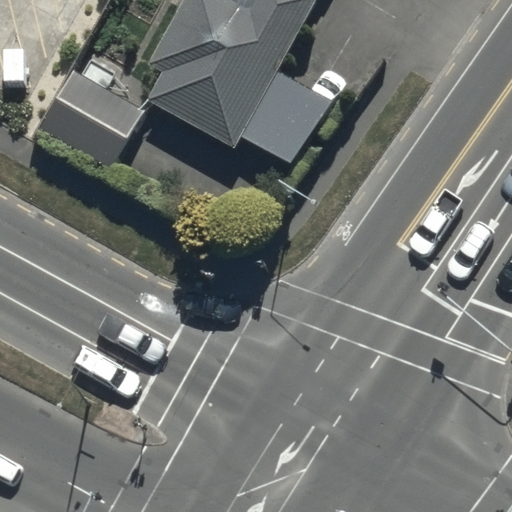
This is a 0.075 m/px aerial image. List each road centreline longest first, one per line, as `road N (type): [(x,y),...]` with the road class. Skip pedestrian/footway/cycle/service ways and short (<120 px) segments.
road 1 (secondary): [(0,256),(327,436)]
road 2 (secondary): [(511,168),(327,436)]
road 3 (secondary): [(327,436),(465,511)]
road 4 (secondary): [(111,511),(0,449)]
